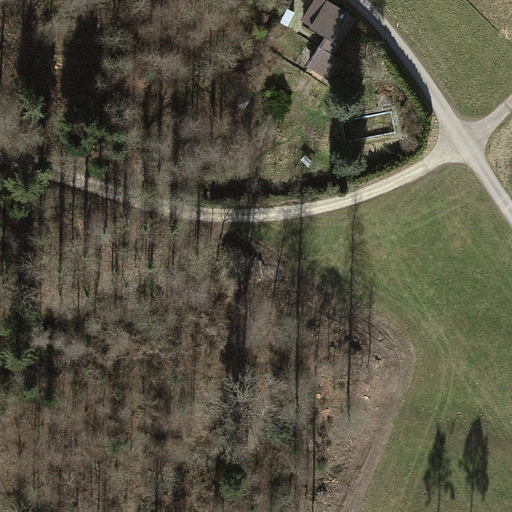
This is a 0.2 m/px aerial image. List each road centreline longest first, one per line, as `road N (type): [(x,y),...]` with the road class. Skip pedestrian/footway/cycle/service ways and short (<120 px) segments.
road 1 (track): [(511,107),(467,149),(406,182),(313,214),(214,224),(97,198),(0,165)]
road 2 (residential): [(348,0),(396,41),(511,213)]
